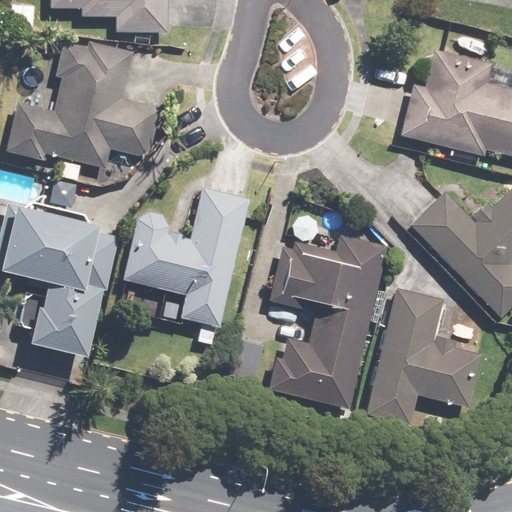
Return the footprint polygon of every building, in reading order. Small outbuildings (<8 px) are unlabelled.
[(44,0),(45,7),(76,7),(76,16),(111,16),(111,32),(162,32),(161,0),(44,0)] [(39,153),(99,167),(104,149),(144,158),(156,108),(116,98),(127,52),(83,41),(81,47),(63,43),(47,110),(12,102),(0,152),(37,161),(39,153)] [(480,149),(511,156),(511,90),(481,82),(486,62),(428,48),(419,87),(408,84),(395,137),(478,157),(480,149)] [(443,190),(404,226),(494,320),(511,303),(511,268),(507,263),(511,258),(511,191),(508,187),(472,220),(443,190)] [(215,331),(246,200),(195,188),(183,238),(162,233),(164,227),(159,217),(143,213),(131,220),(117,282),(181,297),(175,321),(215,331)] [(116,233),(2,204),(0,211),(0,275),(37,285),(21,346),(80,360),(97,293),(101,294),(116,233)] [(260,391),(343,410),(383,246),(334,234),(330,250),(279,238),(264,301),(310,312),(302,344),(273,337),(260,391)] [(389,288),(358,418),(406,429),(413,398),(463,409),(476,357),(450,350),(452,341),(431,336),(440,300),(389,288)] [(230,338),(221,379),(250,386),(259,344),(230,338)]
